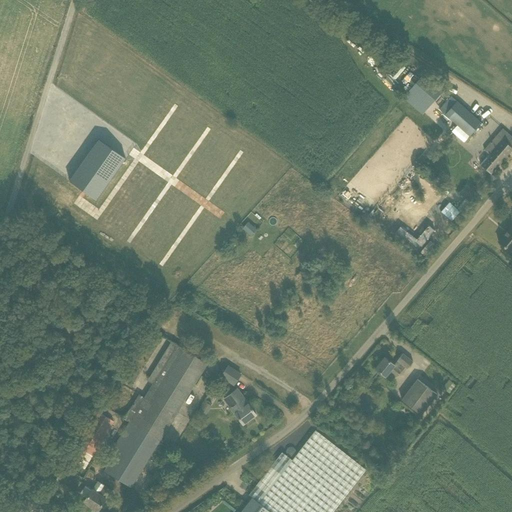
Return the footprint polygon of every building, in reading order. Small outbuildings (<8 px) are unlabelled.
[(404,98),(408,103),(411,100),(425,114),(444,91),(425,76),(404,98)] [(482,123),(473,116),(457,101),(445,115),(470,137),(482,123)] [(82,165),(108,184),(138,143),(111,124),(82,165)] [(511,137),(503,129),(484,150),(476,159),(481,164),(480,165),(491,174),(511,149),(511,137)] [(424,178),(439,191),(443,185),(428,173),(424,178)] [(467,182),(458,192),(467,200),(476,191),(467,182)] [(246,233),(252,226),(248,223),(242,229),(246,233)] [(511,226),(498,242),(510,252),(511,249),(511,226)] [(207,363),(172,341),(147,380),(153,384),(144,398),(139,394),(124,418),(130,422),(105,461),(109,464),(105,471),(131,487),(207,363)] [(385,357),(375,369),(377,370),(376,372),(383,377),(384,376),(385,377),(390,370),(397,376),(402,371),(405,367),(407,369),(413,362),(403,354),(397,360),(397,361),(394,365),(385,357)] [(241,375),(228,366),(221,376),(234,385),(241,375)] [(417,379),(402,400),(421,415),(436,394),(417,379)] [(442,388),(450,394),(456,386),(449,380),(442,388)] [(243,424),(256,415),(237,389),(224,398),(243,424)] [(113,421),(99,413),(98,412),(69,459),(78,465),(86,451),(93,455),(113,421)] [(420,511),(315,430),(292,460),(282,452),(249,495),(252,498),(269,511),(267,511),(420,511)] [(162,478),(159,483),(168,489),(171,483),(162,478)] [(111,490),(105,486),(99,494),(85,485),(80,494),(87,498),(84,502),(98,511),(106,499),(111,490)] [(267,511),(269,511),(252,498),(241,511),(267,511)]
